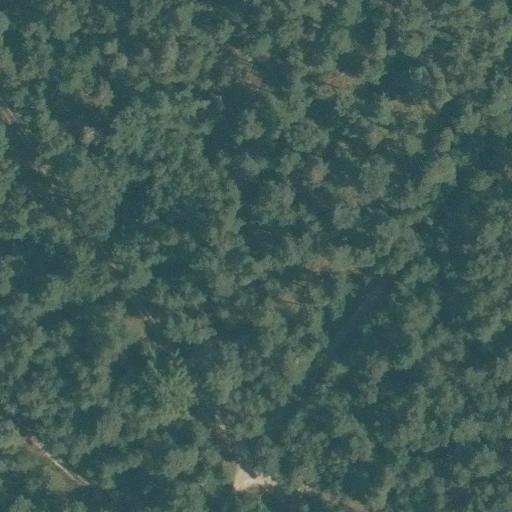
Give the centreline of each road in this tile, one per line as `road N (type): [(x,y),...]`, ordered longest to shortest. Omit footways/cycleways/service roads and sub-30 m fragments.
road 1 (track): [(511,104),(307,364),(252,454)]
road 2 (track): [(252,454),(0,99)]
road 3 (track): [(119,511),(0,411)]
